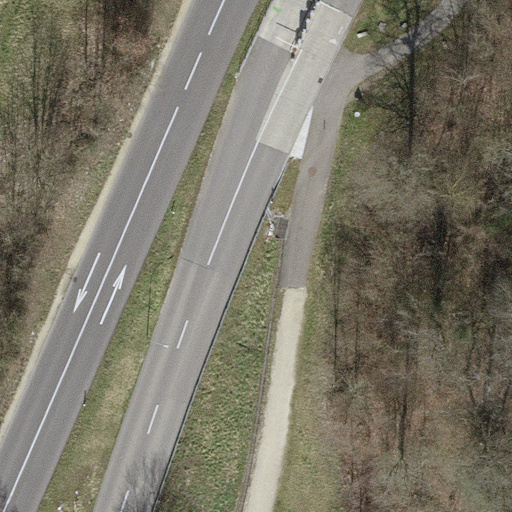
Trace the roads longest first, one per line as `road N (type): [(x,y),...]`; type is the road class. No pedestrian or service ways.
road 1 (tertiary): [(10,511),(234,0)]
road 2 (unclassified): [(339,0),(308,60),(139,511)]
